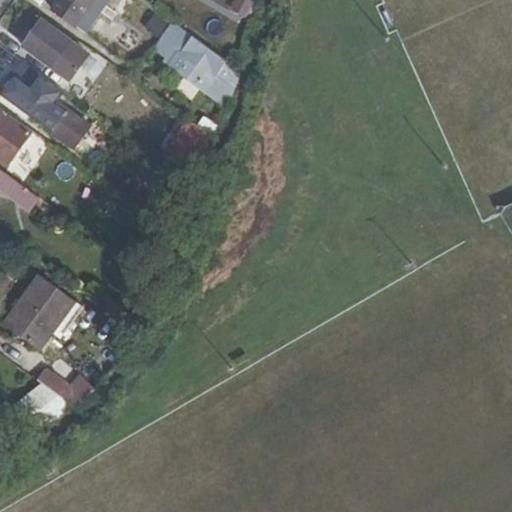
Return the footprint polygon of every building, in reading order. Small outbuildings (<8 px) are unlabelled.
[(65,0),(58,12),(88,33),(110,0),(65,0)] [(150,29),(164,38),(173,23),(159,14),(150,29)] [(27,48),(48,63),(56,68),(73,43),(44,21),(27,48)] [(217,80),(230,63),(196,37),(183,56),(217,80)] [(19,57),(27,64),(41,73),(48,63),(27,48),(19,57)] [(61,102),(68,93),(41,73),(27,64),(19,76),(17,75),(3,95),(79,150),(95,128),(61,102)] [(0,168),(5,172),(32,133),(0,109),(0,168)] [(205,172),(225,141),(191,119),(171,150),(205,172)] [(0,184),(34,209),(41,198),(5,172),(0,179),(0,184)] [(151,236),(167,247),(175,236),(159,224),(151,236)] [(83,307),(42,277),(9,322),(42,346),(52,333),(60,339),(83,307)] [(73,407),(97,387),(83,379),(75,390),(47,370),(38,381),(73,407)]
